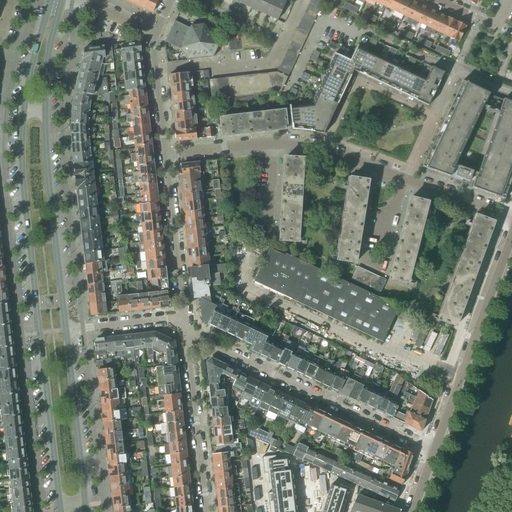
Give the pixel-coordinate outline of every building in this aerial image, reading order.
[(138,0),(136,6),(151,13),(157,0),(138,0)] [(243,0),(242,4),(250,8),(254,0),(243,0)] [(254,0),(250,8),(259,12),(264,0),(254,0)] [(264,0),(259,12),(268,17),(275,0),(264,0)] [(279,0),(275,0),(268,17),(277,21),(285,3),(279,0)] [(317,0),(310,0),(309,3),(320,8),(323,2),(317,0)] [(388,0),(384,8),(393,12),(398,0),(388,0)] [(398,0),(393,12),(403,16),(410,1),(408,0),(398,0)] [(405,22),(410,24),(419,5),(410,1),(403,16),(407,18),(405,22)] [(309,3),(306,9),(317,14),(320,8),(309,3)] [(342,8),(348,11),(351,6),(345,3),(342,8)] [(417,23),(421,25),(429,10),(419,5),(410,24),(415,26),(417,23)] [(351,6),(348,11),(355,14),(357,9),(351,6)] [(306,9),(304,14),(315,19),(317,14),(306,9)] [(423,30),(428,33),(437,14),(429,10),(421,25),(425,27),(423,30)] [(361,17),(367,20),(369,15),(363,12),(361,17)] [(304,14),(301,19),(312,24),(315,19),(304,14)] [(435,31),(439,34),(447,18),(446,18),(437,14),(428,33),(433,35),(435,31)] [(369,15),(367,20),(373,23),(376,18),(369,15)] [(439,34),(448,38),(456,22),(447,18),(439,34)] [(301,19),(299,25),(310,30),(312,24),(301,19)] [(379,26),(385,29),(388,23),(381,20),(379,26)] [(165,42),(165,43),(165,42),(179,49),(179,50),(187,60),(212,58),(218,46),(203,25),(190,26),(189,29),(174,22),(165,42)] [(456,22),(448,38),(458,42),(465,27),(456,22)] [(388,23),(385,29),(392,32),(394,26),(388,23)] [(299,25),(296,30),(307,35),(310,30),(299,25)] [(397,34),(404,37),(406,32),(400,29),(397,34)] [(296,30),(294,35),(305,40),(307,35),(296,30)] [(406,32),(404,37),(410,40),(412,35),(406,32)] [(294,35),(291,41),(302,46),(305,40),(294,35)] [(416,43),(422,46),(425,41),(418,38),(416,43)] [(291,41),(289,46),(300,51),(302,46),(291,41)] [(425,41),(422,46),(429,49),(431,44),(425,41)] [(121,54),(140,53),(139,42),(120,45),(121,50),(113,51),(114,55),(121,54)] [(84,49),(81,60),(102,65),(104,65),(112,64),(110,46),(84,49)] [(289,46),(286,51),(297,56),(300,51),(289,46)] [(352,56),(348,54),(345,59),(350,61),(353,71),(358,73),(368,52),(357,47),(358,46),(357,46),(352,56)] [(434,52),(441,55),(443,49),(437,46),(434,52)] [(443,49),(441,55),(447,58),(450,52),(443,49)] [(334,55),(329,66),(351,76),(353,71),(350,61),(345,59),(348,54),(339,50),(336,55),(334,54),(334,55)] [(390,55),(387,61),(377,83),(387,87),(397,65),(399,61),(393,58),(396,51),(393,50),(390,55)] [(286,51),(284,57),(295,62),(297,56),(286,51)] [(378,56),(368,52),(358,73),(368,78),(378,56)] [(121,55),(123,64),(141,62),(140,59),(141,57),(141,55),(140,53),(121,54),(121,55)] [(387,61),(378,56),(368,78),(377,83),(387,61)] [(284,57),(281,62),(292,67),(295,62),(284,57)] [(80,65),(78,71),(101,77),(104,65),(102,65),(81,60),(81,61),(82,61),(81,64),(80,65)] [(123,64),(124,74),(143,71),(142,66),(141,65),(141,62),(123,64)] [(281,62),(279,67),(290,72),(292,67),(281,62)] [(404,68),(397,65),(387,87),(397,92),(407,70),(410,64),(407,63),(404,68)] [(329,66),(324,76),(346,86),(351,76),(329,66)] [(279,67),(276,73),(287,78),(290,72),(279,67)] [(431,68),(429,73),(426,79),(427,79),(416,101),(428,106),(443,73),(431,68)] [(417,75),(407,70),(397,92),(407,96),(417,75)] [(78,77),(77,82),(97,87),(107,86),(106,79),(100,80),(100,77),(101,77),(78,71),(77,77),(78,77)] [(124,74),(125,83),(143,81),(142,77),(143,76),(143,71),(124,74)] [(169,76),(167,76),(168,82),(170,82),(170,86),(191,83),(191,78),(187,79),(187,73),(169,75),(169,76)] [(276,73),(268,74),(270,94),(280,93),(287,78),(276,73)] [(268,74),(259,75),(261,95),(270,94),(268,74)] [(259,75),(251,76),(253,96),(257,95),(261,95),(259,75)] [(427,79),(426,79),(417,75),(407,96),(416,101),(427,79)] [(251,76),(242,77),(245,97),(253,96),(251,76)] [(324,76),(320,85),(342,95),(346,86),(324,76)] [(242,77),(234,78),(236,98),(245,97),(242,77)] [(234,78),(225,79),(228,99),(236,98),(234,78)] [(225,79),(217,80),(219,100),(228,99),(225,79)] [(219,100),(217,80),(209,81),(211,100),(219,100)] [(126,92),(128,91),(144,90),(144,88),(144,87),(144,84),(143,83),(143,81),(125,83),(126,92)] [(74,93),(90,96),(92,96),(102,94),(107,94),(107,93),(107,86),(97,87),(77,82),(75,82),(73,92),(74,92),(74,93)] [(450,177),(451,175),(469,182),(470,180),(474,182),(471,188),(504,200),(511,177),(511,103),(503,100),(503,101),(489,96),(489,94),(462,82),(422,167),(450,177)] [(170,88),(169,88),(170,95),(189,93),(188,87),(191,87),(191,83),(170,86),(170,88)] [(311,104),(314,133),(318,134),(323,135),(342,95),(320,85),(311,104)] [(123,97),(123,101),(145,99),(144,95),(145,94),(145,91),(144,90),(128,91),(128,96),(123,97)] [(90,96),(74,93),(73,93),(72,103),(73,103),(72,105),(89,107),(90,96)] [(189,93),(170,95),(170,101),(172,101),(172,104),(193,102),(193,97),(190,97),(189,93)] [(257,95),(253,96),(245,97),(236,98),(228,99),(219,100),(211,100),(210,100),(211,105),(258,100),(257,95)] [(129,104),(130,110),(146,108),(146,107),(147,106),(146,103),(145,102),(145,99),(123,101),(124,105),(129,104)] [(172,107),(171,107),(172,114),(194,111),(193,102),(172,104),(172,107)] [(307,132),(314,133),(311,104),(300,105),(303,131),(307,132)] [(71,114),(71,115),(94,117),(94,112),(88,111),(89,107),(72,105),(71,106),(71,109),(72,110),(71,114)] [(292,130),(303,131),(300,105),(290,107),(290,106),(289,106),(292,130)] [(125,115),(126,120),(147,117),(147,113),(147,109),(146,108),(130,110),(131,115),(125,115)] [(194,111),(172,114),(173,120),(174,120),(174,123),(195,120),(194,111)] [(220,119),(222,137),(286,129),(284,111),(220,119)] [(71,125),(87,126),(87,120),(94,121),(94,117),(71,115),(71,118),(70,119),(70,123),(71,123),(70,124),(71,125)] [(132,123),(132,128),(148,127),(148,126),(149,125),(148,121),(147,121),(147,117),(126,120),(126,123),(132,123)] [(175,126),(173,126),(174,132),(195,130),(196,130),(195,120),(174,123),(175,126)] [(71,130),(71,134),(94,134),(94,130),(87,130),(87,126),(71,125),(70,126),(70,129),(71,130)] [(127,134),(128,138),(149,136),(149,132),(150,131),(149,127),(148,127),(132,128),(133,133),(127,134)] [(201,135),(206,134),(206,138),(213,138),(212,128),(207,128),(202,129),(202,132),(200,132),(201,135)] [(196,139),(195,130),(174,132),(175,142),(196,139)] [(72,143),(71,144),(88,143),(88,138),(94,138),(94,134),(71,134),(71,138),(70,139),(71,143),(72,143)] [(134,142),(134,147),(150,145),(150,144),(151,143),(151,140),(150,139),(149,136),(128,138),(128,142),(134,142)] [(72,150),(73,154),(95,153),(95,148),(89,149),(88,143),(71,144),(72,145),(71,146),(71,149),(72,150)] [(151,148),(150,147),(150,145),(134,147),(135,149),(135,154),(130,155),(130,159),(152,157),(151,153),(152,152),(152,148),(151,148)] [(73,164),(73,165),(90,162),(89,157),(95,157),(95,153),(73,154),(73,158),(72,159),(73,163),(74,163),(74,164),(73,164)] [(136,163),(137,168),(153,166),(153,165),(153,164),(153,161),(152,160),(152,157),(130,159),(131,163),(136,163)] [(285,158),(281,214),(279,241),(297,242),(302,159),(285,158)] [(74,175),(74,177),(92,174),(92,173),(91,162),(90,162),(73,165),(74,175)] [(208,172),(213,172),(217,172),(217,171),(216,172),(215,162),(206,163),(208,172)] [(178,167),(179,176),(199,173),(198,163),(180,165),(180,166),(178,167)] [(132,173),(132,178),(154,175),(153,171),(154,170),(154,167),(153,166),(137,168),(137,173),(132,173)] [(181,182),(181,184),(203,182),(202,173),(199,173),(179,176),(180,182),(181,182)] [(74,177),(76,189),(94,187),(92,174),(74,177)] [(138,182),(139,186),(155,184),(156,183),(155,179),(154,179),(154,175),(132,178),(130,178),(131,184),(136,183),(136,182),(138,182)] [(350,178),(344,215),(337,261),(355,264),(368,181),(350,178)] [(181,194),(200,192),(204,191),(203,182),(181,184),(182,187),(180,188),(181,194)] [(134,192),(134,196),(156,194),(155,190),(156,189),(156,185),(155,185),(155,184),(139,186),(139,191),(134,192)] [(76,189),(77,200),(95,197),(94,187),(76,189)] [(183,201),(183,203),(201,201),(200,192),(181,194),(182,200),(183,201)] [(142,199),(142,204),(157,203),(157,202),(158,201),(157,198),(156,197),(156,194),(134,196),(135,200),(142,199)] [(77,200),(78,210),(96,208),(95,197),(77,200)] [(410,198),(406,217),(390,279),(407,284),(427,203),(410,198)] [(183,207),(183,213),(202,211),(202,205),(206,204),(205,201),(201,201),(183,203),(184,206),(183,207)] [(140,204),(141,214),(158,212),(157,210),(159,209),(158,204),(157,203),(142,204),(140,204)] [(78,210),(80,221),(98,219),(96,208),(78,210)] [(185,219),(186,222),(203,220),(202,211),(183,213),(184,219),(185,219)] [(158,215),(158,212),(141,214),(134,215),(136,225),(142,224),(160,222),(159,215),(158,215)] [(477,216),(455,277),(439,321),(455,327),(493,222),(477,216)] [(80,221),(81,232),(99,230),(98,219),(80,221)] [(185,225),(185,231),(204,229),(203,220),(186,222),(186,224),(185,225)] [(143,233),(143,234),(160,232),(160,229),(161,228),(160,222),(142,224),(143,233)] [(204,229),(185,231),(186,237),(187,238),(188,240),(206,238),(209,238),(208,229),(204,229)] [(81,232),(82,243),(100,241),(99,230),(81,232)] [(143,233),(138,234),(139,244),(144,243),(162,241),(162,234),(160,234),(160,233),(160,232),(143,234),(143,233)] [(187,244),(188,250),(207,248),(206,238),(188,240),(188,243),(187,244)] [(82,243),(83,254),(101,252),(100,241),(82,243)] [(139,253),(146,253),(162,251),(162,248),(163,247),(162,241),(144,243),(139,244),(138,244),(139,253)] [(190,256),(190,259),(208,257),(207,248),(188,250),(188,256),(190,256)] [(269,249),(262,265),(390,325),(398,307),(285,254),(284,256),(269,249)] [(146,253),(147,262),(164,260),(164,253),(162,253),(162,251),(146,253)] [(83,254),(85,264),(103,262),(101,252),(83,254)] [(189,262),(190,269),(209,266),(208,257),(190,259),(190,261),(189,262)] [(124,259),(120,260),(120,267),(115,268),(116,271),(125,270),(125,265),(124,259)] [(148,271),(164,270),(164,267),(165,266),(164,260),(147,262),(148,271)] [(85,264),(86,275),(102,273),(107,272),(105,262),(103,262),(85,264)] [(190,269),(191,279),(208,287),(219,286),(217,274),(225,273),(224,265),(209,266),(190,269)] [(390,325),(262,265),(253,282),(382,342),(390,325)] [(351,279),(357,282),(362,270),(357,267),(351,279)] [(148,271),(143,272),(144,281),(149,281),(156,280),(167,279),(166,272),(165,272),(164,270),(148,271)] [(357,282),(362,285),(368,273),(362,270),(357,282)] [(86,275),(87,285),(103,283),(102,273),(86,275)] [(362,285),(367,287),(373,275),(368,273),(362,285)] [(367,287),(373,290),(379,278),(373,275),(367,287)] [(379,278),(373,290),(379,293),(385,281),(379,278)] [(157,285),(157,292),(159,308),(170,307),(167,279),(156,280),(157,285)] [(193,299),(199,298),(202,297),(209,297),(207,287),(208,287),(191,279),(193,299)] [(137,290),(137,294),(139,310),(149,309),(147,293),(142,294),(140,282),(136,283),(136,287),(137,290)] [(87,285),(88,295),(104,293),(103,283),(87,285)] [(120,284),(115,285),(116,292),(116,297),(117,303),(118,312),(118,313),(129,312),(127,296),(121,296),(120,284)] [(157,292),(147,293),(149,309),(159,308),(157,292)] [(104,293),(88,295),(89,306),(105,303),(104,297),(107,297),(107,293),(104,293)] [(137,294),(127,296),(129,312),(139,310),(137,294)] [(202,322),(207,325),(215,306),(210,304),(209,297),(202,297),(199,298),(202,322)] [(215,306),(207,325),(217,329),(226,309),(227,307),(222,305),(223,301),(220,299),(217,304),(216,307),(215,306)] [(0,314),(8,314),(8,309),(9,308),(9,304),(7,304),(7,303),(0,303),(0,314)] [(105,303),(89,306),(90,316),(106,314),(105,303)] [(217,329),(225,333),(236,309),(233,308),(231,311),(231,310),(231,311),(226,309),(217,329)] [(241,322),(244,316),(238,313),(238,311),(237,308),(236,309),(225,333),(234,337),(241,322)] [(0,314),(0,325),(10,324),(11,323),(10,319),(9,318),(8,314),(0,314)] [(243,341),(251,345),(259,330),(254,328),(259,317),(255,315),(252,320),(243,341)] [(234,337),(243,341),(252,320),(244,316),(241,322),(234,337)] [(10,324),(0,325),(0,337),(11,336),(11,332),(10,331),(12,330),(11,326),(10,326),(10,324)] [(249,351),(258,355),(272,327),(268,325),(264,333),(259,330),(251,345),(249,351)] [(258,355),(268,360),(275,344),(269,342),(272,336),(275,328),(272,327),(258,355)] [(150,333),(141,334),(142,349),(147,349),(147,356),(148,356),(148,359),(153,359),(152,351),(150,333)] [(151,333),(150,333),(152,351),(157,354),(158,354),(164,354),(166,350),(175,349),(174,345),(173,342),(171,341),(171,340),(158,334),(157,335),(154,333),(151,334),(151,333)] [(141,334),(131,335),(134,360),(134,367),(139,367),(137,350),(142,349),(141,334)] [(131,335),(122,336),(124,356),(130,356),(130,357),(130,359),(131,359),(131,361),(134,360),(131,335)] [(0,337),(0,348),(12,347),(12,346),(13,345),(13,341),(12,340),(11,336),(0,337)] [(112,337),(115,357),(115,360),(119,359),(119,357),(124,356),(122,336),(112,337)] [(268,360),(276,364),(289,337),(285,336),(282,341),(279,347),(275,344),(268,360)] [(112,337),(103,339),(106,360),(106,364),(106,365),(106,369),(111,369),(110,358),(115,357),(112,337)] [(276,364),(285,368),(292,353),(295,347),(289,345),(292,339),(289,337),(276,364)] [(98,370),(98,371),(103,370),(101,361),(106,360),(103,339),(96,339),(94,342),(97,369),(98,370)] [(304,350),(294,372),(303,376),(313,355),(312,356),(307,354),(308,353),(311,346),(307,345),(304,350)] [(292,353),(285,368),(294,372),(304,350),(295,346),(292,353)] [(0,348),(0,359),(13,357),(13,353),(14,352),(14,348),(12,347),(0,348)] [(177,365),(175,349),(166,350),(164,354),(158,354),(157,354),(158,365),(166,364),(167,366),(177,365)] [(323,358),(312,381),(321,385),(331,362),(326,359),(328,356),(324,354),(323,358)] [(313,355),(303,376),(312,381),(323,358),(319,356),(318,358),(313,355)] [(363,364),(364,360),(355,356),(354,360),(363,364)] [(0,370),(15,368),(16,367),(15,363),(14,362),(13,357),(0,359),(0,370)] [(207,367),(209,385),(224,383),(224,381),(218,382),(218,380),(220,375),(224,366),(215,361),(215,362),(210,360),(207,362),(207,367)] [(321,385),(329,389),(342,362),(338,360),(336,364),(331,361),(331,362),(321,385)] [(364,360),(363,364),(372,368),(374,364),(364,360)] [(329,389),(338,393),(346,378),(348,372),(343,370),(346,364),(342,362),(329,389)] [(167,366),(155,367),(156,378),(178,375),(177,365),(167,366)] [(238,372),(224,366),(220,375),(223,375),(232,379),(231,382),(230,382),(228,385),(232,386),(238,372)] [(0,381),(16,380),(15,375),(17,374),(16,370),(15,369),(15,368),(0,370),(0,381)] [(98,381),(99,382),(114,380),(113,368),(111,369),(106,369),(103,370),(98,371),(98,374),(97,375),(98,379),(99,380),(98,381)] [(346,378),(338,393),(347,397),(359,372),(355,370),(350,380),(346,378)] [(347,397),(356,402),(363,386),(358,384),(363,372),(360,371),(359,372),(347,397)] [(232,386),(230,389),(241,395),(249,379),(245,377),(245,375),(238,372),(232,386)] [(178,375),(156,378),(158,387),(179,385),(178,375)] [(373,410),(383,414),(396,385),(399,378),(395,376),(385,397),(381,395),(373,410)] [(252,380),(249,379),(240,398),(249,402),(259,382),(253,379),(252,380)] [(0,395),(18,393),(17,392),(19,391),(18,388),(17,387),(16,380),(0,381),(0,395)] [(100,387),(100,392),(116,390),(116,389),(114,380),(99,382),(98,383),(99,386),(100,387)] [(365,406),(373,410),(381,395),(376,392),(381,382),(377,380),(375,385),(365,406)] [(249,402),(247,405),(257,409),(258,407),(267,388),(264,386),(263,384),(259,382),(249,402)] [(356,402),(365,406),(367,400),(375,385),(371,383),(370,384),(365,382),(363,386),(356,400),(356,402)] [(209,393),(210,400),(227,398),(226,390),(222,391),(221,384),(224,384),(224,383),(209,385),(210,392),(209,393)] [(180,394),(179,385),(158,387),(157,387),(158,397),(163,396),(179,394),(180,394)] [(392,418),(397,407),(399,403),(394,401),(396,395),(401,387),(396,385),(383,414),(392,418)] [(270,389),(267,388),(258,407),(262,409),(267,412),(267,411),(277,391),(272,388),(270,389)] [(101,395),(100,396),(100,400),(101,400),(101,401),(101,402),(117,400),(124,399),(123,389),(116,389),(116,390),(100,392),(101,395)] [(277,391),(267,411),(276,416),(277,416),(286,397),(282,395),(282,393),(277,391)] [(404,392),(402,397),(408,399),(413,401),(428,411),(432,401),(431,400),(418,391),(415,398),(410,395),(406,393),(404,392)] [(0,395),(0,397),(1,406),(19,404),(18,400),(19,399),(19,395),(18,394),(18,393),(0,395)] [(179,395),(179,394),(163,396),(164,400),(156,401),(157,406),(180,403),(180,399),(180,395),(179,395)] [(286,397),(277,416),(286,420),(296,400),(290,397),(289,398),(286,397)] [(211,405),(212,409),(228,407),(227,398),(210,400),(210,405),(211,405)] [(406,411),(406,412),(425,420),(428,411),(413,401),(408,399),(405,403),(411,406),(409,412),(406,411)] [(102,408),(103,413),(118,411),(118,410),(117,400),(101,402),(101,403),(101,407),(102,408)] [(301,402),(296,400),(286,420),(295,425),(304,405),(301,404),(301,402)] [(180,406),(180,403),(157,406),(157,410),(165,409),(165,413),(181,412),(181,411),(182,411),(181,407),(180,406)] [(0,411),(1,411),(2,417),(20,415),(20,414),(21,413),(21,409),(19,409),(19,404),(1,406),(0,405),(0,411)] [(308,407),(304,405),(295,425),(304,429),(306,425),(314,408),(309,406),(308,407)] [(213,419),(213,420),(229,418),(228,407),(212,409),(212,413),(211,414),(212,419),(213,419)] [(315,407),(314,408),(306,425),(316,430),(324,413),(318,410),(318,409),(315,407)] [(103,415),(102,415),(103,423),(104,423),(119,421),(126,420),(125,410),(118,410),(118,411),(103,413),(103,415)] [(404,416),(395,411),(392,418),(421,432),(425,420),(406,412),(404,416)] [(181,416),(181,412),(165,413),(164,413),(166,424),(182,422),(182,421),(183,420),(182,416),(181,416)] [(318,434),(324,437),(334,417),(324,413),(316,430),(315,432),(312,438),(315,440),(318,434)] [(3,423),(0,423),(0,428),(3,428),(21,426),(21,423),(21,421),(22,420),(22,417),(20,416),(20,415),(2,417),(3,423)] [(214,425),(214,428),(243,425),(242,417),(239,417),(240,420),(229,422),(229,418),(213,420),(213,424),(214,425)] [(242,417),(243,425),(243,428),(247,429),(251,422),(242,417)] [(343,422),(334,417),(324,437),(334,441),(335,439),(343,422)] [(104,433),(105,433),(120,432),(119,421),(104,423),(104,426),(103,427),(104,431),(105,432),(104,433)] [(166,424),(159,424),(161,435),(167,434),(183,432),(183,428),(184,427),(183,423),(182,423),(182,422),(166,424)] [(353,426),(343,422),(335,439),(344,443),(353,426)] [(214,431),(213,432),(214,437),(231,435),(238,434),(237,430),(244,429),(243,428),(243,425),(214,428),(214,431)] [(3,428),(5,439),(23,437),(23,436),(24,435),(23,431),(22,431),(21,426),(3,428)] [(362,431),(353,426),(344,443),(354,448),(362,431)] [(249,429),(246,435),(264,443),(267,437),(268,434),(259,430),(257,433),(249,429)] [(354,448),(353,451),(357,453),(354,460),(359,462),(363,452),(364,452),(372,436),(362,431),(354,448)] [(106,439),(106,445),(123,443),(123,441),(126,441),(126,436),(121,437),(120,432),(105,433),(105,434),(104,435),(105,438),(106,439)] [(184,436),(183,432),(167,434),(168,444),(184,442),(185,441),(185,437),(184,436)] [(216,446),(237,443),(237,439),(231,440),(231,435),(214,437),(215,442),(216,442),(216,446)] [(381,440),(372,436),(364,452),(372,457),(381,440)] [(0,441),(1,450),(6,450),(24,448),(23,443),(25,442),(24,438),(23,438),(23,437),(5,439),(0,439),(0,441)] [(264,443),(266,444),(273,447),(276,441),(267,437),(264,443)] [(391,445),(381,440),(372,457),(371,459),(382,464),(383,462),(391,445)] [(168,444),(163,445),(164,455),(169,455),(186,453),(185,449),(186,448),(186,444),(185,443),(184,442),(168,444)] [(107,456),(108,457),(124,455),(123,443),(106,445),(107,449),(106,451),(106,454),(108,455),(107,456)] [(237,443),(216,446),(217,454),(236,452),(240,452),(239,443),(237,443)] [(292,456),(312,465),(317,453),(298,444),(295,449),(294,452),(292,456)] [(286,445),(283,451),(292,456),(294,452),(295,449),(286,445)] [(391,445),(383,462),(392,466),(400,449),(391,445)] [(6,450),(7,461),(25,459),(25,458),(26,457),(26,453),(24,453),(24,448),(6,450)] [(412,455),(400,449),(392,466),(406,472),(412,455)] [(236,457),(236,452),(217,454),(213,455),(213,454),(212,454),(213,459),(212,459),(212,465),(229,462),(228,458),(236,457)] [(186,453),(169,455),(170,465),(187,463),(186,459),(187,458),(187,453),(186,453)] [(312,465),(321,469),(326,457),(317,453),(312,465)] [(108,457),(107,458),(107,461),(108,462),(109,466),(108,466),(108,467),(125,465),(130,464),(130,460),(129,454),(124,455),(108,457)] [(275,456),(262,457),(263,473),(292,470),(291,470),(289,470),(288,458),(276,460),(275,456)] [(321,469),(331,473),(336,461),(326,457),(321,469)] [(8,470),(27,468),(27,467),(27,463),(26,463),(25,459),(7,461),(8,465),(7,466),(8,469),(8,470)] [(331,473),(339,477),(345,465),(336,461),(331,473)] [(214,469),(214,473),(235,470),(235,466),(229,466),(229,462),(212,465),(213,469),(214,469)] [(171,467),(167,467),(168,478),(172,477),(188,475),(189,475),(189,469),(188,469),(187,463),(170,465),(171,467)] [(125,465),(108,467),(109,473),(110,473),(110,477),(126,475),(129,475),(131,474),(131,470),(126,471),(125,465)] [(339,477),(348,482),(354,469),(345,465),(339,477)] [(401,486),(406,472),(392,466),(386,478),(401,486)] [(9,476),(10,480),(28,477),(27,474),(28,473),(28,470),(27,469),(27,468),(8,470),(9,471),(8,472),(9,475),(9,476)] [(348,482),(358,486),(363,474),(354,469),(348,482)] [(214,477),(214,482),(231,480),(231,475),(236,474),(235,470),(214,473),(215,476),(214,477)] [(292,470),(263,473),(263,474),(270,473),(271,483),(293,480),(292,470)] [(358,486),(367,490),(372,478),(363,474),(358,486)] [(110,487),(111,487),(128,485),(126,475),(110,477),(111,481),(110,482),(110,485),(111,486),(110,487)] [(189,479),(188,475),(172,477),(173,488),(190,486),(189,485),(190,484),(190,480),(189,479)] [(11,489),(11,490),(29,487),(30,486),(29,482),(28,482),(28,477),(10,480),(10,484),(10,485),(10,488),(11,489)] [(367,490),(376,494),(382,482),(372,478),(367,490)] [(231,480),(214,482),(215,487),(216,487),(216,490),(238,488),(237,484),(232,485),(231,480)] [(293,480),(271,483),(272,493),(294,491),(293,480)] [(382,482),(376,494),(385,498),(394,502),(399,490),(391,487),(382,482)] [(112,493),(113,498),(129,496),(128,485),(111,487),(111,488),(110,489),(111,493),(112,493)] [(331,485),(328,492),(346,498),(348,490),(331,485)] [(190,486),(173,488),(174,498),(191,496),(190,492),(191,491),(191,487),(190,486)] [(29,488),(29,487),(11,490),(10,491),(11,494),(11,495),(7,496),(7,499),(12,499),(30,497),(30,493),(30,489),(29,488)] [(216,495),(216,500),(239,497),(238,488),(216,490),(217,494),(216,495)] [(294,491),(272,493),(273,503),(295,501),(294,491)] [(328,492),(326,500),(344,505),(346,498),(328,492)] [(113,508),(130,506),(129,496),(113,498),(113,501),(112,503),(112,506),(114,507),(113,508)] [(191,500),(191,496),(174,498),(175,508),(192,506),(192,505),(193,504),(192,501),(191,500)] [(399,511),(400,511),(383,504),(382,504),(357,496),(348,511),(399,511)] [(13,508),(31,506),(32,505),(31,501),(30,501),(30,497),(12,499),(12,503),(12,504),(12,507),(13,508)] [(239,497),(216,500),(217,504),(218,505),(218,508),(240,506),(244,505),(244,502),(239,503),(239,497)] [(326,500),(324,507),(341,511),(344,505),(326,500)] [(295,501),(273,503),(273,511),(290,511),(296,511),(295,501)]
